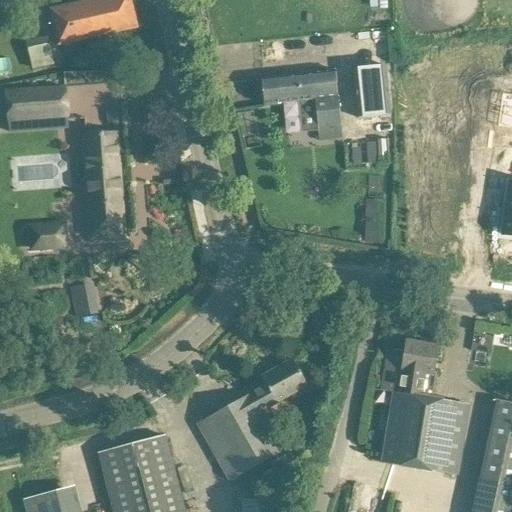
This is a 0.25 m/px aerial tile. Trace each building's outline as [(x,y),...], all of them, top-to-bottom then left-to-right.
[(137,28),(130,0),(98,0),(49,11),(57,46),(118,33),(137,28)] [(26,43),(33,70),(55,65),(48,37),(26,43)] [(388,67),(356,71),(361,120),(393,117),(388,67)] [(282,77),(262,79),(264,105),(299,102),(315,100),(318,129),(319,135),(319,142),(343,139),(342,132),(340,112),(336,73),(282,77)] [(65,90),(4,94),(7,121),(67,117),(65,90)] [(498,127),(511,128),(511,96),(503,95),(498,127)] [(115,134),(95,136),(86,136),(93,240),(123,238),(118,167),(118,166),(115,134)] [(511,182),(510,182),(502,235),(511,236),(511,182)] [(26,224),(28,252),(68,249),(66,221),(26,224)] [(93,286),(71,290),(76,322),(98,318),(93,286)] [(438,346),(408,341),(406,353),(389,350),(382,391),(394,393),(422,397),(425,375),(433,376),(438,346)] [(267,386),(249,396),(259,414),(308,386),(293,360),(262,378),(267,386)] [(469,405),(422,397),(394,393),(382,464),(402,467),(458,475),(469,405)] [(259,414),(249,396),(249,395),(198,424),(231,482),(281,453),(259,414)] [(511,511),(511,403),(498,401),(473,511),(511,511)] [(185,511),(165,436),(99,454),(114,511),(185,511)] [(94,511),(89,488),(33,502),(34,511),(94,511)] [(278,511),(279,508),(287,507),(287,501),(278,501),(278,499),(242,501),(242,511),(278,511)]
